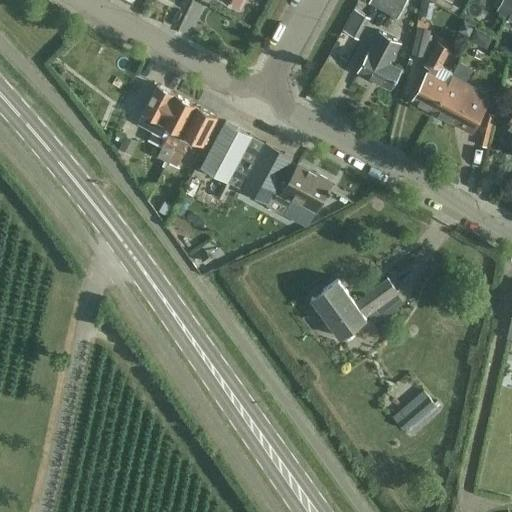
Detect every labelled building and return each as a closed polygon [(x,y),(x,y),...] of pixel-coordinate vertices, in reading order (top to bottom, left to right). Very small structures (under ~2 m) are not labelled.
[(225,0),(242,9),(246,0),(225,0)] [(398,17),(407,0),(371,0),(370,2),(398,17)] [(511,0),(504,0),(498,12),(507,17),(511,8),(511,0)] [(423,3),(421,17),(431,19),(434,5),(423,3)] [(353,9),(342,30),(353,36),(364,14),(353,9)] [(418,21),(416,28),(420,29),(427,30),(428,23),(418,21)] [(426,56),(431,31),(427,30),(420,29),(414,53),(426,56)] [(369,49),(358,71),(391,89),(402,69),(390,63),(401,42),(380,31),(370,50),(369,49)] [(423,71),(427,73),(413,100),(433,111),(448,84),(454,74),(441,66),(450,48),(439,42),(428,64),(423,71)] [(433,111),(455,123),(471,132),(490,96),(463,82),(459,90),(448,84),(433,111)] [(158,156),(168,161),(196,106),(158,85),(143,113),(174,129),(171,134),(170,133),(158,156)] [(196,106),(168,161),(178,166),(189,145),(188,145),(191,139),(203,146),(218,117),(196,106)] [(227,182),(251,136),(226,122),(201,168),(227,182)] [(125,136),(119,149),(131,155),(138,143),(125,136)] [(463,138),(459,158),(469,160),(473,140),(463,138)] [(242,188),(268,202),(272,204),(292,167),(288,165),(292,156),(266,142),(242,188)] [(272,204),(268,202),(266,204),(284,213),(293,196),(317,209),(332,181),(298,162),(295,169),(292,167),(272,204)] [(153,193),(149,201),(156,205),(161,197),(153,193)] [(366,317),(399,293),(389,279),(356,303),(338,279),(312,298),(341,338),(367,318),(366,317)] [(423,390),(393,416),(404,429),(434,403),(423,390)]
